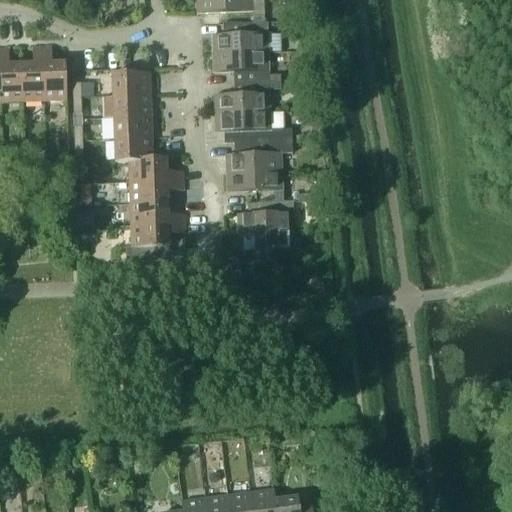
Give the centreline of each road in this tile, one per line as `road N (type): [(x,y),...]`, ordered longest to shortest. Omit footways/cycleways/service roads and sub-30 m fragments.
road 1 (residential): [(215,275),(187,36),(155,37)]
road 2 (residential): [(0,10),(18,9),(82,40),(155,37)]
